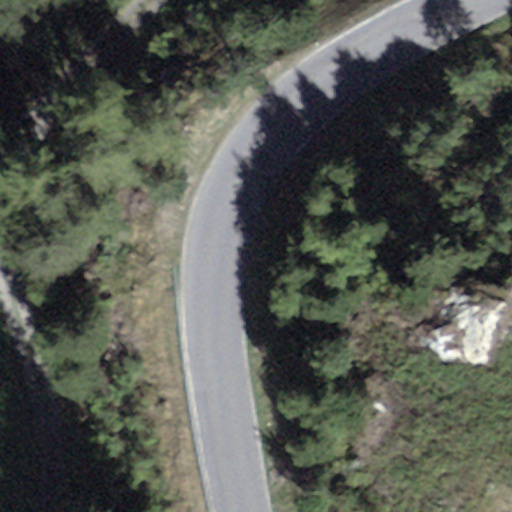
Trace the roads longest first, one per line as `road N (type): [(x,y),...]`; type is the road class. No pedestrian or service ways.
road 1 (tertiary): [(472,0),(351,63),(287,110),(248,157),(214,268),(217,380),(245,511)]
road 2 (track): [(42,511),(47,419),(11,295),(11,209),(81,61),(146,0)]
